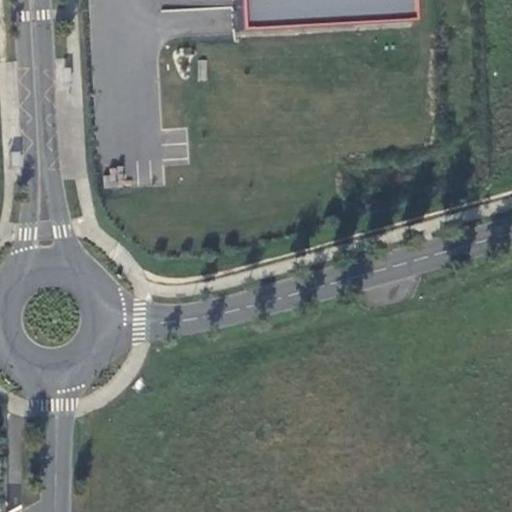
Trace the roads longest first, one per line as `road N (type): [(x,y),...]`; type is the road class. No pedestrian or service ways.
road 1 (unclassified): [(105,327),(220,316),(511,233)]
road 2 (tertiary): [(32,0),(50,268)]
road 3 (tertiary): [(58,511),(57,375)]
